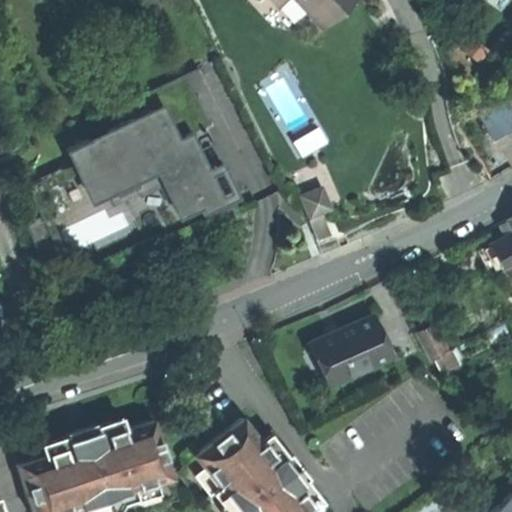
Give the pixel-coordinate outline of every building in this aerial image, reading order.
[(296,0),(320,26),(341,8),(348,0),(296,0)] [(121,161),(136,193),(137,196),(163,184),(178,216),(196,207),(214,199),(184,135),(189,132),(205,125),(193,100),(196,99),(184,73),(139,94),(146,109),(118,122),(119,125),(89,140),(88,137),(67,147),(82,179),(101,170),(121,161)] [(511,97),(510,93),(477,110),(493,139),(511,129),(511,97)] [(290,138),(299,153),(324,139),(315,124),(290,138)] [(214,199),(196,207),(199,213),(222,203),(236,196),(219,160),(205,167),(189,132),(184,135),(214,199)] [(109,205),(136,193),(121,161),(101,170),(105,178),(98,181),(109,205)] [(316,185),(295,194),(315,238),(329,231),(320,210),(326,207),(316,185)] [(42,216),(24,223),(42,262),(59,255),(42,216)] [(511,216),(507,219),(511,231),(511,233),(503,238),(489,244),(501,268),(511,263),(511,216)] [(482,247),(477,250),(489,274),(495,271),(482,247)] [(511,263),(501,268),(511,281),(511,263)] [(388,355),(371,315),(339,330),(311,342),(329,381),(388,355)] [(445,351),(431,324),(416,332),(430,359),(433,357),(445,351)] [(329,381),(311,342),(306,344),(323,384),(329,381)] [(451,348),(445,351),(433,357),(441,371),(458,362),(451,348)] [(265,448),(241,417),(192,455),(217,487),(210,491),(219,503),(227,504),(233,511),(313,511),(304,499),(313,492),(303,478),(299,481),(282,459),(286,456),(275,442),(265,448)] [(112,431),(108,420),(92,426),(93,430),(67,439),(65,435),(49,440),(52,451),(15,463),(31,511),(63,511),(72,509),(72,511),(88,511),(91,505),(113,498),(120,502),(134,498),(131,490),(170,477),(150,419),(112,431)] [(93,430),(92,426),(78,430),(65,435),(67,439),(93,430)] [(294,467),(286,456),(282,459),(299,481),(303,478),(294,467)] [(134,511),(178,497),(170,477),(131,490),(134,498),(120,502),(113,498),(91,505),(88,511),(72,511),(72,509),(63,511),(134,511)] [(511,511),(511,493),(511,492),(491,511),(511,511)]
